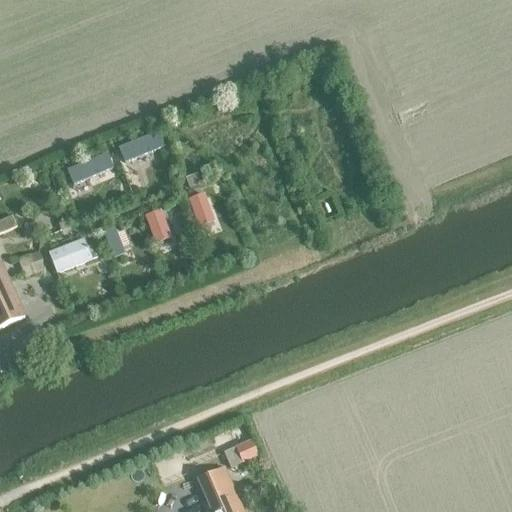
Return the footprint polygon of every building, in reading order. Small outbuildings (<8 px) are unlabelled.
[(118,146),(123,159),(164,144),(159,131),(118,146)] [(67,167),(73,181),(112,166),(106,151),(67,167)] [(203,192),(188,198),(198,224),(214,218),(203,192)] [(159,208),(143,214),(154,241),(169,235),(159,208)] [(0,220),(0,234),(17,228),(12,216),(0,220)] [(113,226),(103,231),(113,254),(123,250),(113,226)] [(48,255),(56,275),(91,261),(83,241),(48,255)] [(0,330),(24,320),(0,267),(0,330)] [(197,481),(210,511),(242,511),(224,469),(197,481)]
